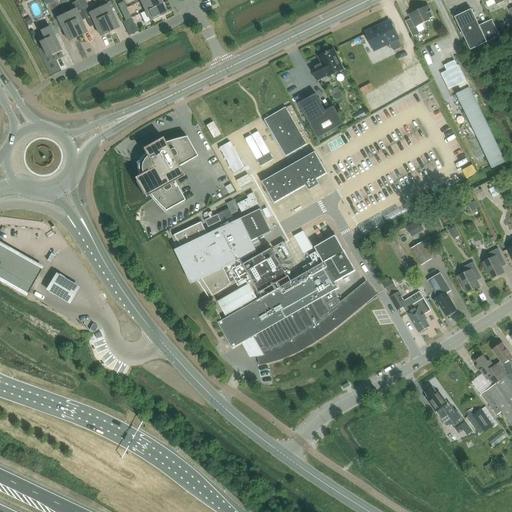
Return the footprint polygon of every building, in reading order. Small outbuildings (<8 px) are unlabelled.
[(146,11),(162,3),(160,0),(143,0),(141,1),(146,11)] [(78,37),(77,36),(86,32),(80,19),(85,17),(82,11),(77,1),(71,3),(73,6),(72,10),(72,11),(67,14),(66,13),(78,37)] [(126,8),(123,2),(118,4),(121,11),(126,8)] [(150,21),(167,13),(162,3),(146,11),(150,21)] [(110,31),(118,27),(107,5),(99,9),(98,8),(110,32),(110,31)] [(419,34),(416,27),(429,20),(434,17),(428,6),(417,11),(416,10),(411,12),(411,14),(410,15),(413,22),(407,25),(413,37),(419,34)] [(94,23),(100,36),(109,32),(109,33),(110,32),(98,8),(98,9),(89,13),(87,8),(82,11),(85,17),(90,27),(91,27),(89,25),(94,23)] [(121,11),(124,17),(129,15),(126,8),(121,11)] [(472,9),(455,17),(471,50),(500,36),(492,19),(479,25),(472,9)] [(57,18),(68,41),(77,36),(77,37),(78,37),(66,13),(66,14),(57,18)] [(137,32),(131,18),(122,22),(129,36),(137,32)] [(397,37),(397,36),(391,22),(366,34),(371,44),(375,42),(377,46),(389,41),(394,51),(402,47),(397,37)] [(47,56),(51,54),(51,55),(52,55),(52,54),(60,50),(50,27),(41,31),(40,30),(40,31),(44,40),(40,42),(47,56)] [(311,68),(317,80),(328,75),(329,76),(343,70),(333,50),(319,56),(323,64),(319,65),(319,64),(311,68)] [(447,71),(441,74),(449,90),(467,81),(459,65),(457,66),(455,60),(444,65),(447,71)] [(420,64),(371,91),(381,108),(430,81),(420,64)] [(470,88),(456,94),(492,169),(506,163),(470,88)] [(334,106),(326,111),(316,94),(298,104),(318,139),(344,124),(334,106)] [(262,117),(283,154),(304,142),(283,105),(262,117)] [(220,135),(213,122),(206,126),(213,139),(220,135)] [(453,123),(443,129),(448,138),(458,132),(453,123)] [(263,157),(251,136),(245,139),(261,167),(273,160),(258,132),(252,135),(264,156),(263,157)] [(139,175),(134,178),(145,198),(150,195),(151,196),(156,202),(163,209),(165,211),(166,211),(165,211),(185,200),(175,182),(184,176),(178,167),(197,156),(192,147),(186,137),(187,137),(186,137),(183,137),(176,139),(173,140),(166,142),(165,143),(162,138),(142,149),(145,154),(142,157),(141,156),(138,160),(139,161),(138,163),(138,166),(138,171),(139,175)] [(244,168),(230,142),(219,148),(234,174),(244,168)] [(268,179),(262,182),(268,192),(269,194),(275,204),(306,186),(309,191),(320,185),(317,180),(328,174),(322,164),(321,162),(315,152),(268,179)] [(241,187),(252,181),(248,175),(237,181),(241,187)] [(501,194),(495,182),(489,185),(491,188),(489,189),(493,198),(501,194)] [(242,213),(259,205),(253,193),(248,196),(249,199),(238,204),(242,213)] [(402,201),(407,211),(420,204),(414,194),(402,201)] [(469,205),(472,211),(479,208),(475,202),(469,205)] [(202,222),(172,236),(173,239),(174,241),(176,245),(177,247),(178,249),(176,250),(192,284),(202,279),(213,296),(232,284),(224,268),(228,267),(242,259),(251,255),(258,252),(252,241),(272,231),(261,209),(208,235),(202,222)] [(223,223),(233,218),(228,209),(218,214),(223,223)] [(217,215),(205,221),(208,227),(220,221),(217,215)] [(297,235),(304,249),(333,235),(326,220),(297,235)] [(420,221),(406,229),(410,234),(420,228),(422,232),(425,230),(420,221)] [(450,230),(454,239),(460,236),(456,227),(450,230)] [(319,266),(218,323),(233,349),(253,337),(259,348),(256,348),(259,365),(260,365),(261,365),(262,365),(263,365),(264,365),(264,364),(265,364),(266,364),(267,364),(268,364),(268,363),(269,363),(270,363),(271,363),(272,363),(272,362),(273,362),(274,362),(275,362),(276,361),(277,361),(278,361),(279,361),(279,360),(280,360),(281,360),(282,360),(282,359),(283,359),(284,359),(285,358),(286,358),(287,358),(287,357),(288,357),(289,357),(290,356),(291,356),(292,356),(292,355),(293,355),(294,355),(294,354),(295,354),(296,354),(296,353),(297,353),(298,353),(298,352),(299,352),(300,352),(300,351),(301,351),(302,351),(302,350),(303,350),(304,350),(304,349),(305,349),(306,349),(306,348),(307,348),(308,347),(309,347),(309,346),(310,346),(311,346),(311,345),(312,345),(313,344),(314,344),(314,343),(315,343),(316,343),(316,342),(317,342),(317,341),(318,341),(319,341),(319,340),(320,340),(320,339),(321,339),(322,339),(322,338),(323,338),(323,337),(324,337),(325,337),(325,336),(326,336),(326,335),(327,335),(328,334),(329,334),(329,333),(330,333),(330,332),(331,332),(332,332),(332,331),(333,331),(333,330),(334,330),(335,329),(336,329),(336,328),(337,328),(337,327),(338,327),(339,326),(340,326),(340,325),(341,325),(341,324),(342,324),(342,323),(377,295),(366,281),(329,312),(325,304),(339,296),(335,290),(339,288),(336,282),(356,271),(336,236),(332,238),(315,247),(324,263),(321,264),(323,263),(318,255),(312,258),(316,267),(319,266)] [(284,242),(274,248),(283,263),(293,257),(284,242)] [(422,242),(411,249),(417,259),(419,262),(421,265),(431,259),(429,255),(423,245),(422,242)] [(16,254),(0,244),(0,279),(27,295),(29,291),(32,285),(6,270),(16,254)] [(484,262),(492,279),(504,273),(501,267),(507,265),(498,248),(488,253),(491,259),(484,262)] [(242,259),(228,267),(238,285),(253,281),(260,293),(288,277),(272,249),(253,259),(251,255),(242,259)] [(57,257),(52,254),(48,262),(53,264),(57,257)] [(402,264),(409,277),(415,274),(408,261),(402,264)] [(479,286),(476,281),(482,278),(474,262),(463,267),(466,273),(459,276),(467,292),(479,286)] [(80,288),(57,274),(46,291),(70,306),(80,288)] [(436,299),(446,317),(457,310),(447,293),(451,291),(440,274),(432,279),(435,285),(432,287),(439,298),(436,299)] [(258,299),(250,285),(219,302),(227,316),(258,299)] [(400,291),(397,287),(387,292),(390,297),(389,297),(397,311),(407,306),(398,292),(400,291)] [(407,313),(419,333),(430,326),(426,320),(427,319),(424,315),(431,310),(424,298),(410,306),(413,310),(407,313)] [(89,330),(94,333),(98,327),(93,324),(89,330)] [(511,356),(503,343),(493,350),(501,362),(499,364),(509,379),(511,376),(511,360),(511,359),(511,358),(511,356)] [(483,356),(476,361),(479,365),(477,366),(487,381),(492,387),(486,392),(485,390),(481,393),(483,395),(498,416),(503,412),(511,424),(511,382),(499,364),(495,367),(491,360),(488,362),(483,356)] [(454,412),(448,404),(440,393),(437,394),(433,387),(425,392),(428,396),(426,397),(440,417),(446,412),(456,427),(465,420),(457,410),(454,412)] [(488,404),(471,415),(483,433),(500,423),(488,404)] [(508,466),(504,458),(498,462),(503,469),(508,466)] [(499,468),(496,463),(486,469),(489,474),(499,468)]
